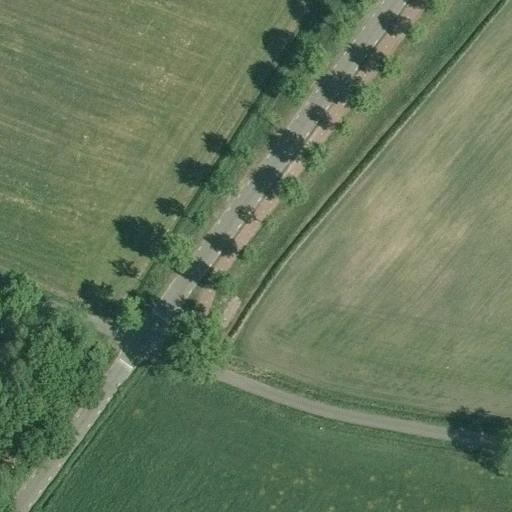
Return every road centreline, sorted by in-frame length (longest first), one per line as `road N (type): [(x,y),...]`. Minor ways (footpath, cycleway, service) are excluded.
road 1 (unclassified): [(134,348),(394,0)]
road 2 (unclassified): [(511,447),(318,413),(134,348)]
road 3 (unclassified): [(13,511),(134,348)]
road 4 (unclassified): [(134,348),(0,296)]
